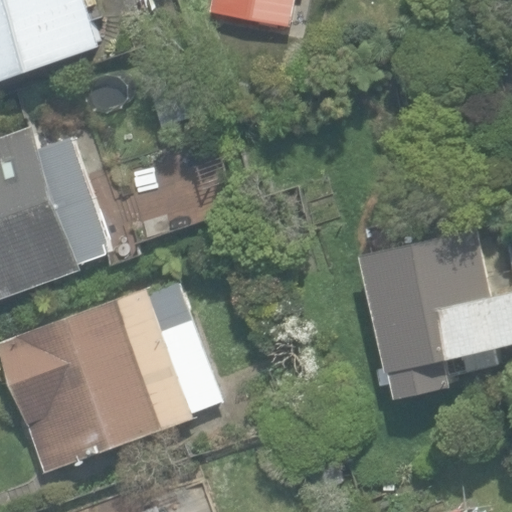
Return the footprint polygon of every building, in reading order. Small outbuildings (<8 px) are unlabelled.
[(0,0),(0,84),(108,46),(107,44),(91,0),(0,0)] [(0,299),(91,268),(89,260),(118,250),(78,137),(48,147),(40,125),(0,138),(0,299)] [(123,174),(148,246),(239,214),(214,142),(123,174)] [(282,284),(317,273),(303,223),(267,233),(282,284)] [(403,367),(409,395),(462,383),(456,353),(511,340),(511,289),(498,292),(483,226),(371,251),(398,368),(403,367)] [(6,338),(52,471),(201,419),(198,413),(232,401),(198,306),(193,308),(183,281),(154,291),(152,287),(6,338)]
